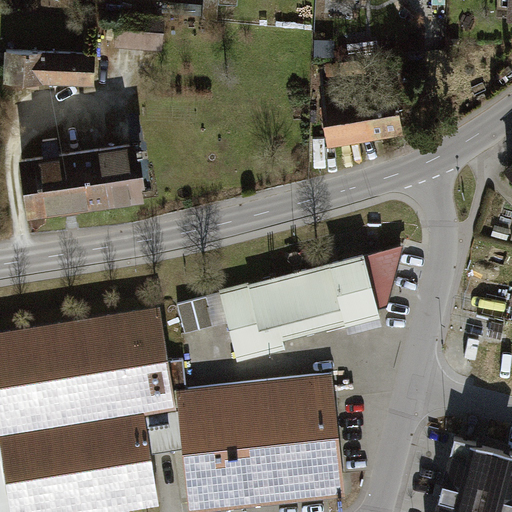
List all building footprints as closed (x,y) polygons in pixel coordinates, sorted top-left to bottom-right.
[(511,0),(502,0),(501,19),(511,20),(511,0)] [(165,23),(121,20),(119,47),(164,50),(165,23)] [(96,52),(15,49),(14,82),(95,84),(96,52)] [(390,86),(323,97),(331,145),(398,134),(390,86)] [(127,142),(19,159),(28,215),(136,198),(127,142)] [(511,161),(503,169),(511,178),(511,161)] [(361,254),(219,290),(235,353),(377,317),(361,254)] [(207,298),(180,305),(187,334),(215,328),(207,298)] [(456,342),(492,348),(497,315),(461,309),(456,342)] [(0,429),(172,400),(158,314),(0,340),(0,429)] [(326,373),(177,389),(190,511),(339,495),(326,373)] [(143,412),(0,433),(0,452),(9,511),(98,511),(157,503),(143,412)] [(511,511),(511,453),(454,440),(437,511),(511,511)]
